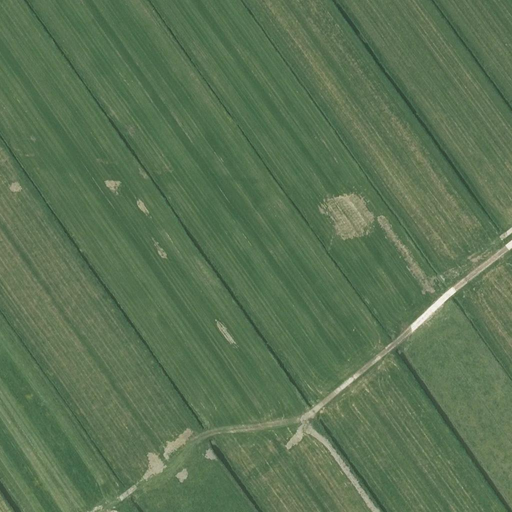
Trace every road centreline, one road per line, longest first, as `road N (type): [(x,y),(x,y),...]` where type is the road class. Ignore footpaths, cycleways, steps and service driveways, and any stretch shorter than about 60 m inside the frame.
road 1 (track): [(369,511),(304,420),(511,245)]
road 2 (track): [(100,511),(192,435),(304,420)]
